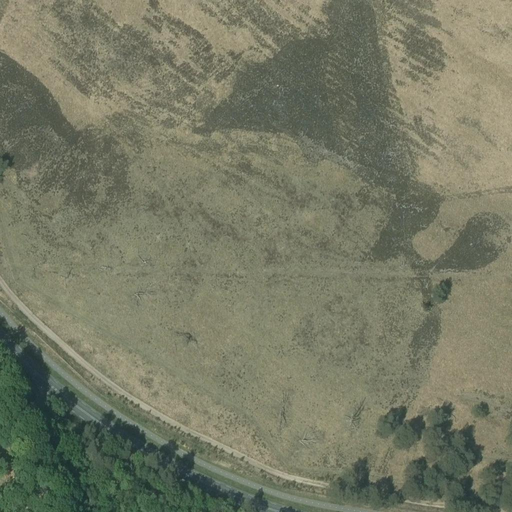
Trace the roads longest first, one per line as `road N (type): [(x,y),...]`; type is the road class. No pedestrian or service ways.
road 1 (track): [(511,510),(366,493),(261,467),(109,386),(0,282)]
road 2 (primary): [(278,511),(138,449),(55,391),(0,337)]
road 3 (track): [(71,511),(38,425),(55,391)]
